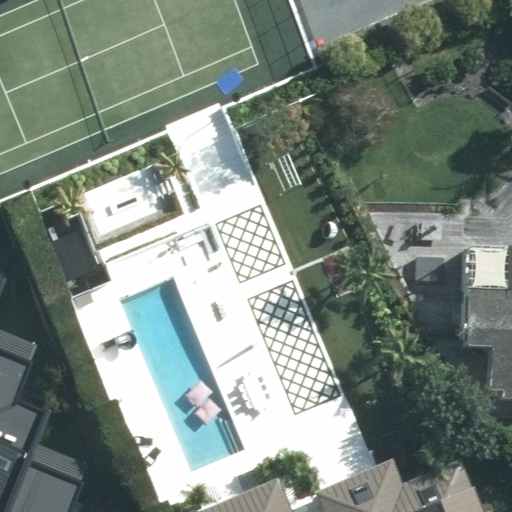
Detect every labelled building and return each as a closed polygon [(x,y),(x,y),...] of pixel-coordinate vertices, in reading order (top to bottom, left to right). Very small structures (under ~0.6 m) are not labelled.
[(41,0),(47,14),(0,33),(0,174),(233,82),(200,0),(41,0)] [(511,298),(453,297),(452,350),(480,351),(478,405),(511,405),(511,298)] [(32,345),(0,332),(0,495),(33,412),(9,403),(32,345)] [(71,511),(85,482),(30,458),(6,511),(71,511)] [(311,511),(280,511),(271,490),(218,511),(462,511),(458,500),(428,511),(414,511),(405,489),(397,493),(385,464),(306,498),(311,511)]
